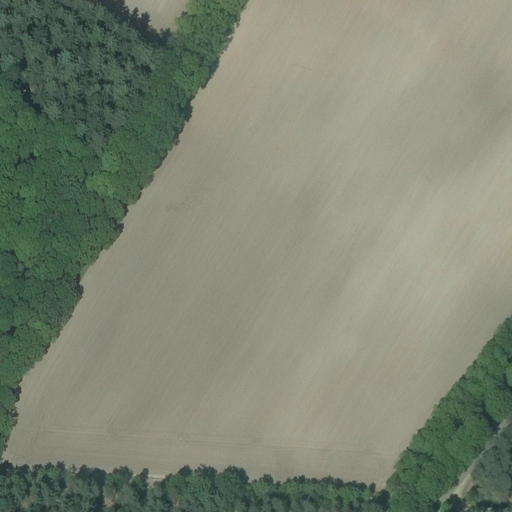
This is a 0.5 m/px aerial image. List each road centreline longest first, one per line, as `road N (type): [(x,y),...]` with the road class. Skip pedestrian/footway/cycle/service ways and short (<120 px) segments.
road 1 (track): [(0,471),(511,506)]
road 2 (track): [(0,365),(179,76)]
road 3 (track): [(65,0),(179,76)]
